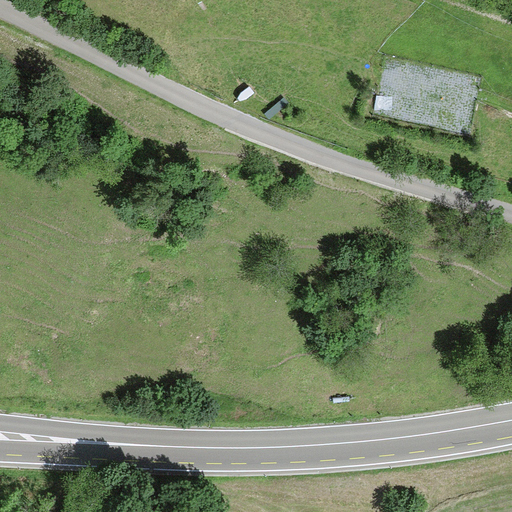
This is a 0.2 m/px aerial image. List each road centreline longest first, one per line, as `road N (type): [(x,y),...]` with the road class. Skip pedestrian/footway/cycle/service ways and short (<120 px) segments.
road 1 (unclassified): [(511,216),(371,178),(85,58),(0,11)]
road 2 (primary): [(0,436),(231,453),(511,423)]
